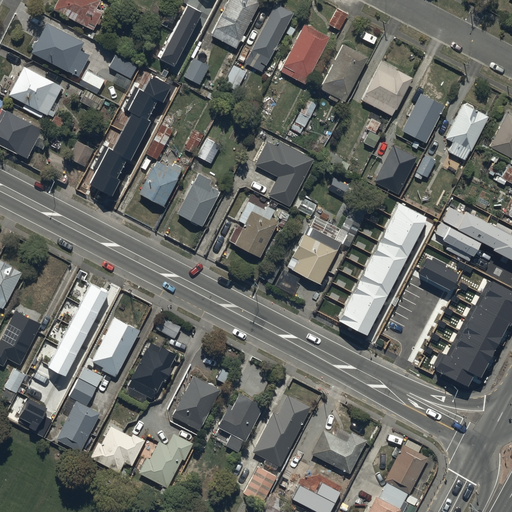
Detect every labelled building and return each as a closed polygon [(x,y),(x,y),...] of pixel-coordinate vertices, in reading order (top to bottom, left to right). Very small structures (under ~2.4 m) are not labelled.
[(98,0),(57,0),(52,12),(91,32),(100,14),(93,10),(98,0)] [(260,3),(254,0),(228,0),(210,37),(221,43),(236,50),(260,3)] [(244,64),(262,73),(293,13),(275,3),(244,64)] [(202,13),(187,4),(172,30),(158,57),(174,65),(202,13)] [(329,25),(340,31),(348,14),(337,8),(329,25)] [(128,10),(123,19),(142,28),(147,19),(128,10)] [(46,22),(31,52),(79,76),(89,55),(79,51),(84,41),(46,22)] [(279,72),(303,84),(328,37),(303,24),(279,72)] [(320,88),(346,101),(368,57),(343,44),(320,88)] [(116,55),(110,68),(130,78),(137,66),(116,55)] [(185,78),(200,85),(210,67),(194,59),(185,78)] [(361,100),(392,116),(411,78),(380,63),(361,100)] [(224,86),(236,92),(246,72),(234,66),(224,86)] [(48,116),(63,86),(24,67),(9,96),(48,116)] [(105,80),(88,71),(80,85),(97,94),(105,80)] [(164,105),(174,85),(152,73),(144,91),(135,86),(124,109),(132,113),(113,149),(105,145),(93,167),(97,169),(89,184),(112,196),(120,180),(117,179),(127,160),(130,161),(151,121),(148,120),(158,101),(164,105)] [(178,94),(185,98),(190,89),(182,86),(178,94)] [(487,88),(483,96),(495,103),(499,95),(487,88)] [(80,102),(95,110),(101,98),(86,91),(80,102)] [(444,107),(420,94),(401,131),(425,144),(444,107)] [(317,101),(306,95),(298,111),(309,116),(317,101)] [(445,139),(453,143),(448,153),(465,162),(470,151),(470,152),(488,116),(463,104),(445,139)] [(42,129),(6,111),(0,122),(0,145),(27,159),(34,145),(42,150),(49,136),(41,132),(42,129)] [(490,149),(511,160),(509,165),(511,165),(511,117),(507,115),(490,149)] [(367,129),(375,134),(380,124),(372,119),(367,129)] [(403,127),(389,120),(379,139),(392,146),(394,142),(395,142),(403,127)] [(146,154),(156,159),(171,130),(161,125),(146,154)] [(184,149),(194,154),(204,135),(193,129),(184,149)] [(363,140),(375,146),(378,139),(367,133),(363,140)] [(77,140),(68,158),(81,165),(90,147),(77,140)] [(199,157),(211,163),(220,146),(207,140),(199,157)] [(288,207),(312,160),(278,142),(275,147),(267,142),(255,167),(277,178),(268,197),(288,207)] [(416,158),(393,146),(374,183),(398,194),(416,158)] [(320,157),(345,170),(348,163),(323,150),(320,157)] [(417,172),(427,177),(435,161),(425,156),(417,172)] [(139,194),(165,207),(183,170),(170,164),(167,169),(155,163),(139,194)] [(502,179),(511,184),(511,168),(508,167),(502,179)] [(197,173),(177,213),(203,227),(221,192),(209,186),(211,180),(197,173)] [(351,187),(334,178),(328,189),(345,198),(351,187)] [(297,209),(311,216),(317,206),(302,198),(297,209)] [(228,243),(260,259),(280,219),(248,203),(228,243)] [(427,218),(398,203),(391,216),(385,228),(378,241),(372,254),(365,267),(359,280),(352,293),(345,305),(338,321),(367,336),(427,218)] [(352,205),(340,230),(353,237),(366,212),(352,205)] [(511,235),(487,222),(466,212),(464,215),(450,207),(442,221),(495,249),(494,251),(511,260),(511,235)] [(474,256),(481,244),(441,222),(435,233),(444,238),(443,240),(450,244),(447,249),(469,261),(472,255),(474,256)] [(287,269),(320,285),(327,271),(337,252),(329,248),(334,240),(308,227),(287,269)] [(458,274),(427,258),(420,272),(451,288),(458,274)] [(0,308),(2,310),(22,272),(0,260),(0,308)] [(299,276),(283,268),(275,284),(291,292),(291,291),(293,292),(296,287),(294,286),(299,276)] [(482,380),(511,324),(511,290),(492,280),(491,282),(488,281),(447,356),(441,353),(434,366),(439,368),(437,370),(469,387),(474,376),(482,380)] [(64,376),(107,294),(91,286),(48,368),(64,376)] [(419,304),(400,293),(384,323),(403,333),(419,304)] [(432,309),(423,305),(418,314),(427,319),(432,309)] [(20,366),(41,325),(16,312),(0,342),(0,364),(3,366),(7,359),(20,366)] [(116,378),(139,331),(114,318),(91,362),(103,368),(102,371),(116,378)] [(156,330),(175,340),(181,328),(163,318),(156,330)] [(170,367),(176,355),(162,348),(158,356),(147,350),(124,394),(145,405),(148,398),(152,400),(162,382),(165,384),(173,369),(170,367)] [(101,377),(84,368),(79,377),(96,386),(101,377)] [(25,375),(13,369),(4,387),(15,393),(25,375)] [(230,374),(222,370),(217,380),(224,384),(230,374)] [(221,391),(193,376),(171,418),(199,433),(221,391)] [(96,388),(79,379),(70,396),(87,405),(96,388)] [(14,394),(6,390),(1,398),(10,403),(14,394)] [(308,402),(287,391),(277,410),(272,407),(252,447),(278,461),(308,402)] [(240,456),(265,408),(236,393),(217,430),(231,437),(225,448),(240,456)] [(48,409),(29,400),(20,418),(31,423),(29,428),(35,430),(34,432),(44,437),(52,419),(45,416),(48,409)] [(100,414),(76,402),(57,441),(80,452),(100,414)] [(310,451),(348,471),(366,438),(349,429),(345,438),(322,426),(310,451)] [(97,443),(89,459),(118,474),(124,463),(131,467),(145,440),(132,434),(130,438),(109,427),(100,444),(97,443)] [(193,445),(192,444),(174,435),(168,447),(159,442),(149,460),(146,458),(138,474),(167,489),(182,460),(185,461),(193,445)] [(395,511),(398,506),(397,505),(405,490),(407,491),(426,453),(401,440),(381,478),(385,480),(377,495),(375,494),(365,511),(395,511)] [(204,454),(194,448),(182,470),(193,476),(204,454)] [(276,481),(296,491),(310,464),(290,454),(276,481)] [(262,500),(276,473),(257,463),(243,490),(262,500)] [(416,497),(408,493),(405,498),(413,502),(416,497)] [(259,511),(282,511),(285,507),(267,497),(259,511)]
